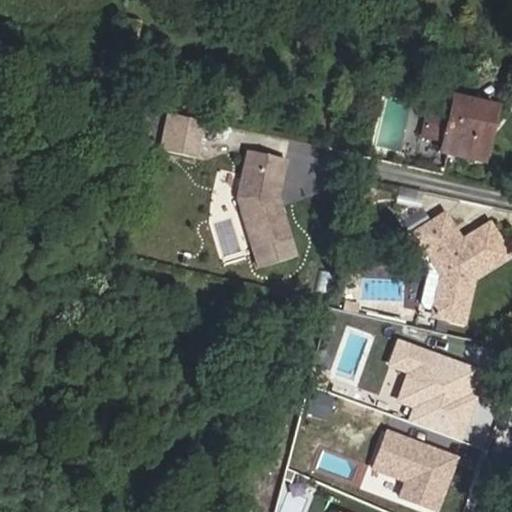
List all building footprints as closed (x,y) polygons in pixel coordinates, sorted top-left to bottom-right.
[(134,50),(139,25),(124,22),(120,47),(134,50)] [(484,163),(497,108),(452,98),(448,118),(425,113),(423,125),(445,130),(442,141),(440,153),(484,163)] [(164,153),(172,117),(165,115),(157,152),(164,153)] [(195,160),(204,124),(172,117),(164,153),(195,160)] [(442,141),(445,130),(423,125),(420,136),(442,141)] [(300,259),(282,198),(290,162),(247,152),(237,200),(259,269),(300,259)] [(365,214),(370,194),(355,191),(351,211),(365,214)] [(511,256),(497,235),(479,228),(461,239),(444,212),(402,239),(415,259),(422,254),(437,278),(429,315),(428,320),(461,327),(472,280),(511,256)] [(429,315),(437,278),(422,254),(415,259),(423,272),(415,307),(418,312),(429,315)] [(487,368),(399,340),(391,366),(409,372),(398,406),(413,411),(409,423),(464,441),(487,368)] [(441,511),(462,458),(388,429),(373,469),(406,482),(400,497),(438,511),(441,511)]
